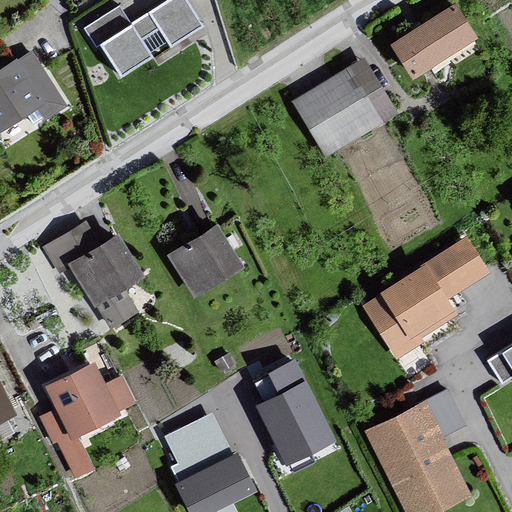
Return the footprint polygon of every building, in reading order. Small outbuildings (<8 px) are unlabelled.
[(200,24),(185,0),(168,0),(130,24),(117,2),(80,24),(94,46),(100,43),(119,74),(151,54),(140,36),(157,26),(168,44),(200,24)] [(477,37),(454,2),(391,42),(413,77),(477,37)] [(33,49),(0,68),(0,129),(39,106),(47,119),(68,106),(33,49)] [(361,60),(291,103),(325,159),(340,150),(388,122),(397,117),(361,60)] [(85,224),(42,250),(60,275),(69,270),(106,332),(135,321),(125,293),(138,280),(115,238),(95,247),(85,224)] [(213,228),(164,257),(195,302),(239,271),(213,228)] [(487,273),(465,240),(377,295),(378,300),(359,310),(394,363),(456,317),(445,304),(487,273)] [(511,344),(482,363),(500,389),(511,380),(511,344)] [(107,377),(96,356),(41,382),(54,407),(38,414),(51,440),(56,439),(74,477),(92,469),(75,433),(138,403),(123,370),(107,377)] [(336,442),(295,356),(268,369),(280,395),(258,405),(287,465),(336,442)] [(0,379),(0,420),(16,413),(0,379)] [(447,388),(366,430),(407,511),(432,511),(472,492),(444,436),(466,425),(447,388)] [(232,454),(211,410),(163,433),(176,463),(169,466),(189,511),(211,511),(257,491),(239,451),(232,454)]
